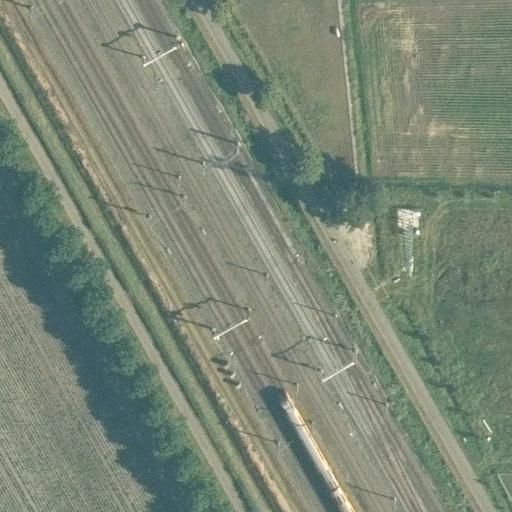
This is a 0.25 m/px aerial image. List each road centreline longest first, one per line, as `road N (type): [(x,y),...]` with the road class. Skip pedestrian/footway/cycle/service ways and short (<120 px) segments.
road 1 (unclassified): [(466,470),(197,0)]
road 2 (unclassified): [(243,511),(0,83)]
